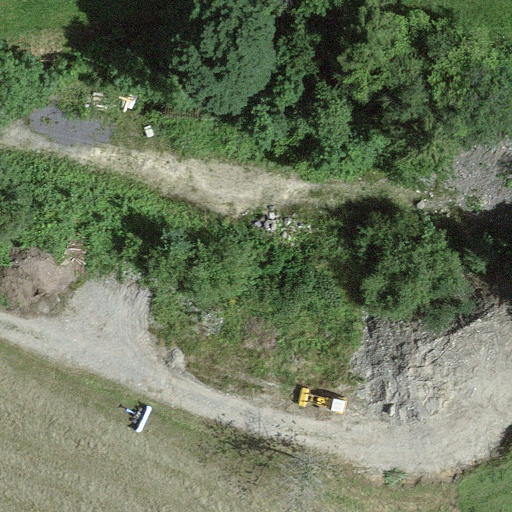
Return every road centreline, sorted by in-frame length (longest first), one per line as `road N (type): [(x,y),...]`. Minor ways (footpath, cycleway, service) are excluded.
road 1 (track): [(0,134),(272,184),(503,207)]
road 2 (track): [(0,330),(279,430)]
